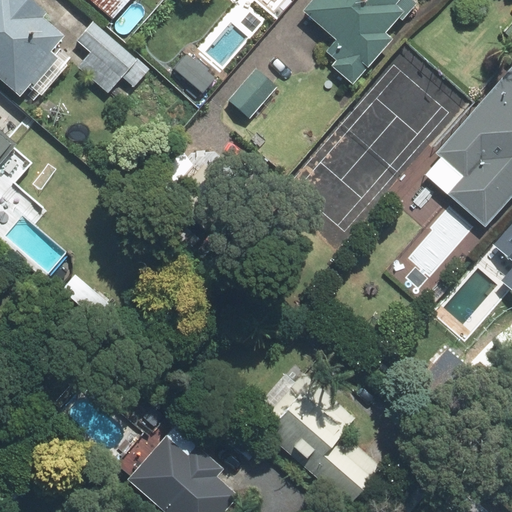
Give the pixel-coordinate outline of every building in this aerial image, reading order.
[(0,0),(0,90),(13,102),(26,88),(30,92),(56,62),(47,55),(59,41),(37,22),(41,18),(20,0),(0,0)] [(81,0),(108,23),(128,0),(81,0)] [(266,21),(239,0),(234,0),(203,38),(233,62),(266,21)] [(308,0),(296,15),(330,45),(321,55),(331,63),(325,69),(347,88),(388,42),(381,35),(394,20),(396,22),(409,7),(401,0),(308,0)] [(511,22),(501,35),(511,44),(511,22)] [(145,74),(88,24),(71,44),(85,56),(73,70),(105,98),(119,81),(130,91),(145,74)] [(511,65),(511,64),(433,154),(438,158),(420,179),(480,230),(511,193),(511,65)] [(275,87),(252,69),(223,105),(246,123),(275,87)] [(511,220),(490,246),(511,264),(511,220)] [(73,278),(58,293),(85,319),(100,304),(73,278)] [(511,290),(499,306),(511,317),(511,290)] [(352,419),(287,366),(253,408),(264,417),(254,429),(299,466),(307,456),(355,495),(378,466),(339,434),(352,419)] [(125,478),(119,484),(150,511),(221,511),(232,500),(211,482),(218,475),(193,454),(182,467),(144,433),(113,467),(125,478)] [(480,511),(468,500),(456,511),(480,511)]
